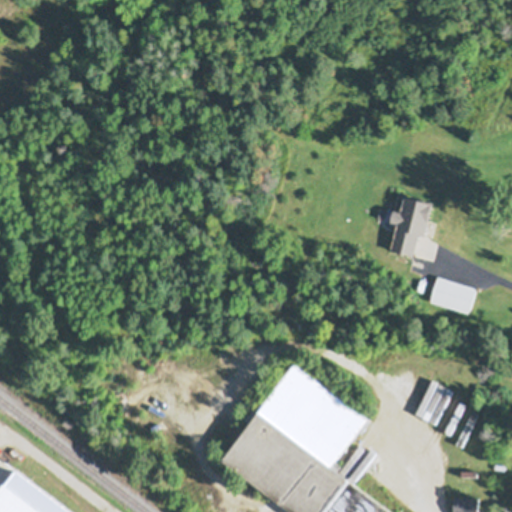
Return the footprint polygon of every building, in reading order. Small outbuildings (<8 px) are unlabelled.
[(392,254),(399,228),(392,226),(400,197),(407,200),(406,201),(429,207),(430,206),(434,208),(425,241),(420,240),(414,261),(392,254)] [(439,279),(477,291),(469,316),(431,304),(439,279)] [(307,511),(225,448),(298,353),(368,408),(332,455),(405,511),(307,511)] [(0,511),(0,481),(6,474),(7,475),(16,464),(77,511),(0,511)] [(454,511),(455,501),(480,502),(479,511),(454,511)]
